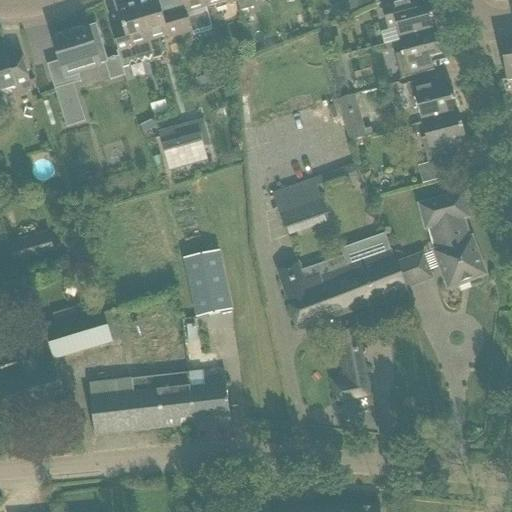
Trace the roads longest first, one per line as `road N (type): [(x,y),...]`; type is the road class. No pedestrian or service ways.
road 1 (unclassified): [(230,456),(511,482)]
road 2 (unclassified): [(0,474),(230,456)]
road 3 (residential): [(511,167),(475,25)]
